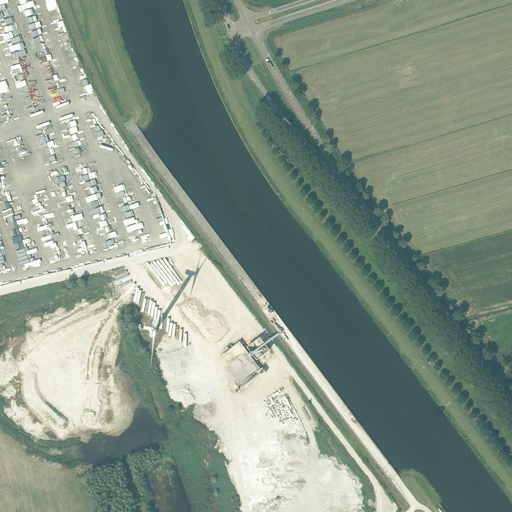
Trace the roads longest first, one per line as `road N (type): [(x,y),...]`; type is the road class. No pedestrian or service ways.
road 1 (secondary): [(511,401),(317,149)]
road 2 (unknown): [(134,256),(212,373),(226,409),(224,434)]
road 3 (unclassified): [(0,287),(153,252)]
road 4 (secondary): [(245,42),(317,149)]
road 5 (secondary): [(317,149),(254,37)]
